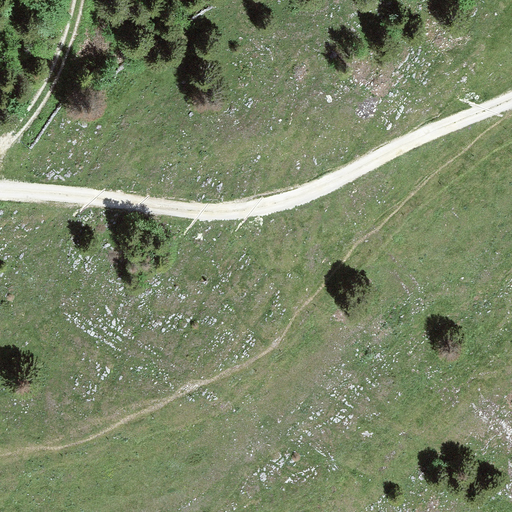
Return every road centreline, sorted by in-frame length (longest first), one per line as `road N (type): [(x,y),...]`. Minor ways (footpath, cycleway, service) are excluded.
road 1 (track): [(0,189),(164,210),(259,207),(312,192),(511,100)]
road 2 (track): [(0,155),(51,81),(79,0)]
